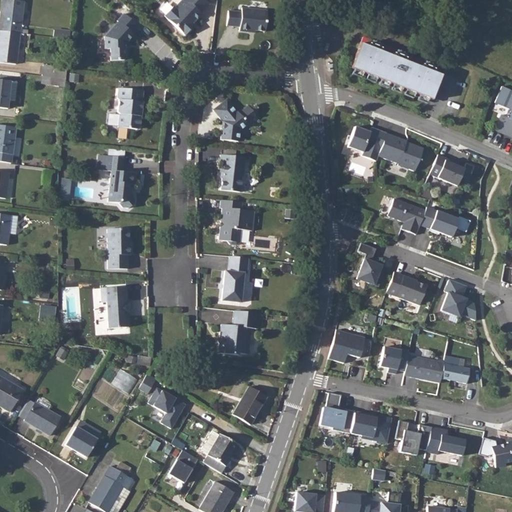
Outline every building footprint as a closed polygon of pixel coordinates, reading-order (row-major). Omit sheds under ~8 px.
[(2,0),(0,17),(0,30),(20,33),(23,2),(11,0),(2,0)] [(209,4),(204,0),(181,0),(174,8),(173,6),(164,16),(185,35),(194,26),(192,24),(194,21),(201,14),(200,13),(209,4)] [(267,11),(241,8),(241,12),(228,11),(226,26),(239,27),(239,31),(248,32),(249,30),(255,31),(264,32),(267,11)] [(136,26),(123,14),(117,21),(118,22),(104,37),(105,49),(110,49),(110,61),(124,60),(124,57),(127,57),(127,42),(133,35),(130,32),(136,26)] [(0,62),(16,64),(20,33),(0,30),(0,62)] [(70,32),(54,30),(53,37),(69,39),(70,32)] [(363,37),(350,68),(431,100),(440,76),(432,73),(434,69),(433,69),(434,65),(363,37)] [(43,60),(41,71),(49,72),(66,74),(68,64),(43,60)] [(47,82),(65,84),(66,74),(49,72),(47,82)] [(15,101),(17,82),(0,80),(0,108),(7,109),(8,101),(15,101)] [(500,115),(493,131),(511,139),(511,137),(511,91),(501,86),(494,103),(511,110),(511,111),(509,119),(500,115)] [(144,91),(119,88),(118,98),(120,100),(118,111),(120,114),(118,127),(137,129),(140,127),(142,111),(145,112),(146,102),(142,102),(144,91)] [(226,99),(213,110),(222,122),(220,140),(238,142),(239,131),(253,119),(254,114),(247,106),(238,113),(226,99)] [(0,162),(11,163),(11,160),(15,128),(0,125),(0,162)] [(380,149),(386,133),(375,129),(372,137),(368,136),(370,133),(369,133),(355,127),(347,147),(362,153),(366,143),(380,149)] [(403,140),(386,133),(380,149),(378,156),(398,164),(397,165),(414,172),(423,148),(406,142),(405,144),(402,143),(403,140)] [(95,166),(109,168),(105,199),(117,200),(120,205),(126,205),(131,201),(132,196),(128,191),(129,181),(131,182),(133,170),(121,169),(123,155),(97,151),(95,166)] [(245,158),(220,155),(219,164),(220,164),(219,172),(222,173),(220,190),(239,193),(241,177),(243,177),(245,158)] [(467,182),(473,167),(465,164),(463,169),(445,161),(446,159),(437,155),(429,175),(456,187),(460,179),(467,182)] [(293,157),(283,156),(282,163),(292,164),(293,157)] [(70,198),(71,179),(61,178),(60,198),(70,198)] [(401,229),(416,235),(419,225),(425,211),(394,199),(387,216),(403,222),(401,229)] [(242,203),(221,200),(220,208),(222,209),(218,240),(227,241),(230,245),(236,245),(239,243),(241,230),(251,231),(254,211),(241,210),(242,203)] [(457,219),(426,207),(425,211),(419,225),(429,229),(428,231),(438,235),(439,233),(450,237),(454,228),(465,232),(469,221),(458,217),(457,219)] [(294,211),(286,210),(285,217),(294,218),(294,211)] [(15,235),(17,217),(0,214),(0,244),(6,246),(7,234),(15,235)] [(126,226),(105,226),(104,266),(124,266),(124,252),(128,252),(128,243),(126,243),(126,226)] [(375,250),(360,244),(357,252),(365,255),(356,279),(378,287),(383,273),(379,271),(380,266),(370,262),(375,250)] [(245,256),(226,254),(225,269),(222,269),(218,296),(238,298),(240,271),(243,272),(245,256)] [(511,264),(504,263),(502,281),(511,282),(511,274),(511,264)] [(411,279),(394,272),(386,293),(419,306),(426,287),(410,281),(411,279)] [(458,297),(462,285),(448,280),(444,292),(447,293),(440,310),(458,317),(459,315),(475,321),(473,303),(461,298),(458,297)] [(126,287),(100,289),(101,303),(106,303),(108,329),(129,327),(128,315),(127,315),(127,311),(130,310),(129,300),(127,301),(126,287)] [(56,307),(40,306),(39,317),(55,318),(56,307)] [(255,312),(230,310),(228,324),(217,323),(213,351),(233,354),(233,352),(243,353),(246,327),(253,328),(255,312)] [(339,337),(334,336),(328,359),(343,364),(346,355),(346,353),(350,354),(349,356),(359,358),(364,338),(340,331),(339,337)] [(407,356),(408,352),(383,347),(379,367),(388,369),(387,373),(395,375),(396,370),(404,372),(407,356)] [(67,352),(60,349),(56,356),(63,360),(67,352)] [(151,358),(138,356),(136,364),(149,366),(151,358)] [(443,363),(407,356),(404,372),(403,376),(439,384),(440,379),(443,364),(443,363)] [(469,369),(443,364),(440,379),(466,385),(469,369)] [(129,393),(137,378),(121,369),(113,384),(129,393)] [(146,374),(144,379),(153,384),(155,379),(146,374)] [(22,391),(0,376),(0,405),(9,411),(22,391)] [(144,379),(138,389),(147,394),(153,384),(144,379)] [(249,425),(266,397),(248,387),(232,415),(249,425)] [(186,405),(156,388),(146,405),(164,416),(159,424),(170,431),(186,405)] [(349,434),(354,411),(338,408),(341,395),(329,393),(325,408),(323,408),(319,425),(332,428),(332,430),(349,434)] [(20,415),(24,418),(33,404),(28,401),(20,415)] [(34,403),(24,420),(48,435),(59,418),(34,403)] [(386,444),(391,419),(380,416),(379,419),(365,416),(365,413),(354,411),(349,434),(373,438),(375,441),(386,444)] [(80,419),(76,427),(98,439),(102,432),(80,419)] [(425,451),(431,428),(419,425),(417,433),(406,431),(408,422),(399,420),(394,438),(401,440),(398,451),(415,455),(417,449),(425,451)] [(87,458),(98,439),(76,427),(65,445),(87,458)] [(447,430),(431,427),(431,428),(425,451),(425,452),(436,455),(437,451),(461,457),(464,441),(445,437),(447,430)] [(208,457),(204,464),(221,473),(237,447),(235,445),(239,438),(225,430),(220,437),(219,436),(217,439),(208,457)] [(495,441),(483,438),(478,455),(485,457),(492,455),(495,468),(504,466),(504,464),(511,462),(511,440),(504,443),(504,444),(493,446),(495,441)] [(182,451),(168,475),(183,484),(197,460),(182,451)] [(324,472),(325,462),(318,461),(317,471),(324,472)] [(117,469),(128,473),(130,466),(119,462),(117,469)] [(126,490),(132,480),(110,466),(88,503),(103,511),(117,511),(125,499),(118,495),(123,488),(126,490)] [(384,471),(373,468),(372,480),(383,481),(384,471)] [(202,511),(221,511),(233,493),(215,482),(198,509),(202,511)] [(129,492),(126,490),(123,488),(118,495),(125,499),(129,492)] [(322,511),(324,496),(296,492),(294,511),(297,511),(322,511)] [(387,504),(369,502),(367,511),(406,511),(407,506),(399,505),(400,494),(388,492),(387,504)] [(367,511),(369,502),(369,497),(335,493),(332,511),(367,511)]
